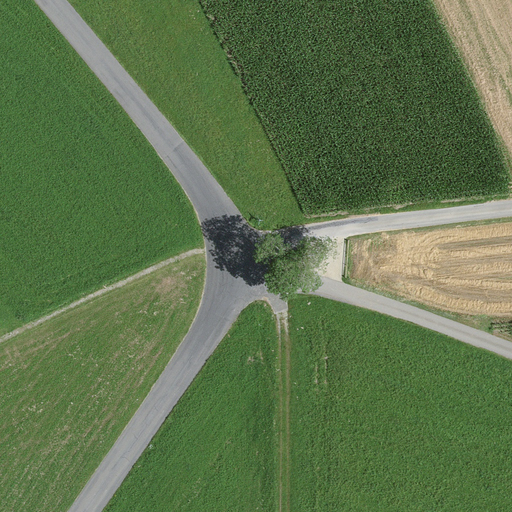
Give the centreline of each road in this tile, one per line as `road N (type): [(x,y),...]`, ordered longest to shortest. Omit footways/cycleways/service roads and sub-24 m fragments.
road 1 (unclassified): [(83,511),(200,344),(227,294),(235,255),(204,189),(50,0)]
road 2 (track): [(511,351),(235,255)]
road 3 (track): [(511,208),(352,226),(235,255)]
road 4 (track): [(276,274),(288,511)]
